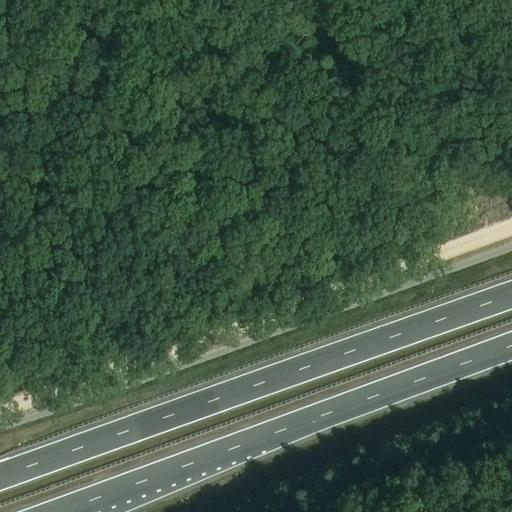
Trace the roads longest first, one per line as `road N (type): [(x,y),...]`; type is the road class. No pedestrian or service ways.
road 1 (trunk): [(511,294),(0,477)]
road 2 (trunk): [(58,511),(511,345)]
road 3 (track): [(0,408),(266,315)]
road 4 (track): [(266,315),(511,231)]
